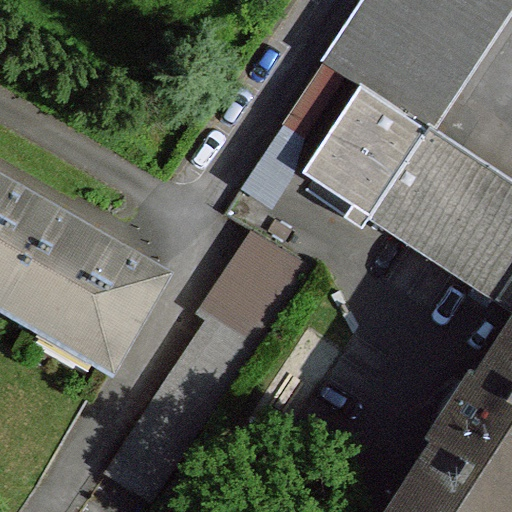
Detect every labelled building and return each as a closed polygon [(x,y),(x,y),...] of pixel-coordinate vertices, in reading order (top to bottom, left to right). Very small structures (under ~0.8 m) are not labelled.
[(511,309),(511,327),(472,391),(456,415),(445,432),(392,511),(506,511),(511,504),(511,183),(431,130),(413,118),(431,92),(450,104),(511,11),(511,0),(365,0),(323,65),(358,88),(304,175),(353,205),(345,218),(359,229),(368,217),(511,309)] [(431,130),(450,104),(431,92),(413,118),(431,130)] [(0,181),(0,349),(86,400),(162,276),(0,181)] [(214,411),(308,271),(257,235),(201,314),(212,320),(110,477),(150,506),(214,411)] [(429,409),(445,432),(456,415),(472,391),(455,382),(429,409)]
